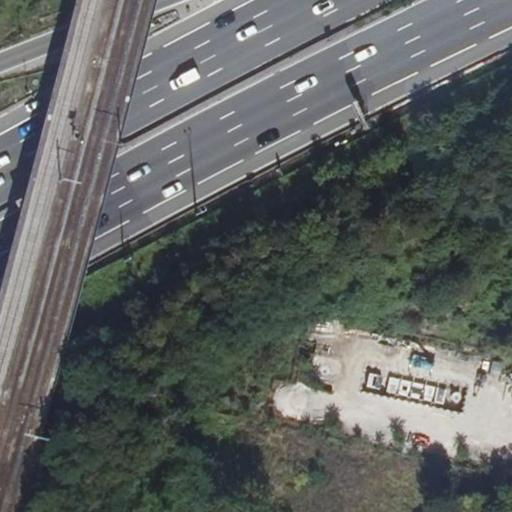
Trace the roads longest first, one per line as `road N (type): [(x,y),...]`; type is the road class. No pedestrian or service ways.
road 1 (motorway): [(0,247),(166,159),(511,3)]
road 2 (motorway): [(308,0),(0,164)]
road 3 (motorway): [(167,0),(0,66)]
